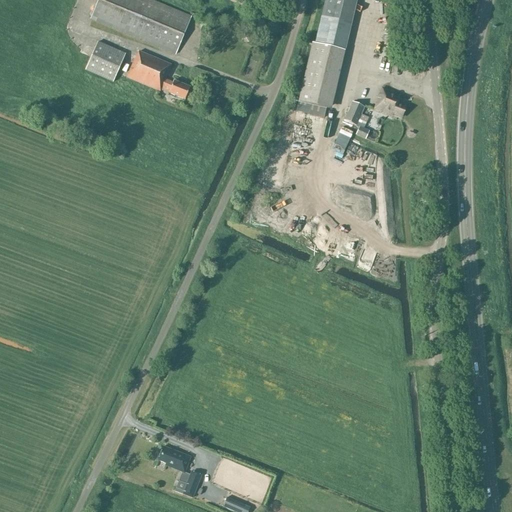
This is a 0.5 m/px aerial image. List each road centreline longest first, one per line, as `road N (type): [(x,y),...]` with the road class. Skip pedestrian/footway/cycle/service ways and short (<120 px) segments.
road 1 (unclassified): [(73,511),(225,192),(301,0)]
road 2 (primary): [(493,511),(463,161),(471,62),(486,0)]
road 3 (tertiary): [(452,511),(435,330),(444,202),(426,0)]
